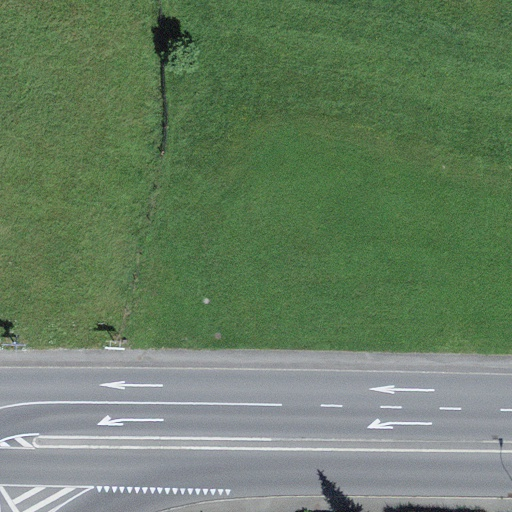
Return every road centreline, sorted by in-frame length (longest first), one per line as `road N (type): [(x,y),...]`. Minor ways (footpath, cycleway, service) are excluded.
road 1 (secondary): [(511,413),(99,402)]
road 2 (secondary): [(226,469),(511,478)]
road 3 (secondary): [(0,465),(226,469)]
road 4 (secondary): [(93,511),(148,487),(226,469)]
